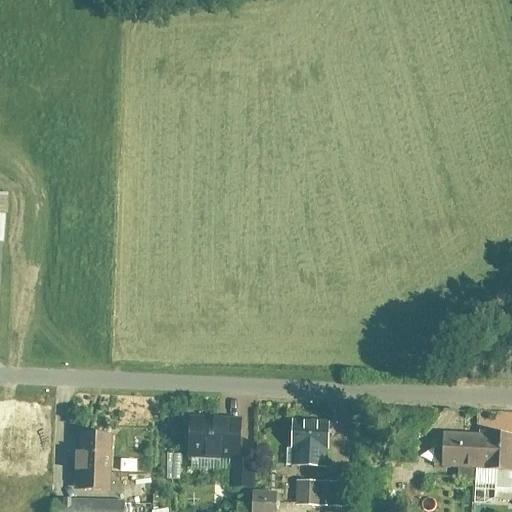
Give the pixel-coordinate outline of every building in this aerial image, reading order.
[(246,454),(235,454),(235,420),(182,421),(182,460),(222,460),(222,498),(246,498),(246,454)] [(288,422),(289,458),(337,458),(336,421),(288,422)] [(86,429),(83,490),(114,491),(116,430),(86,429)] [(438,435),(439,470),(496,469),(495,433),(438,435)] [(511,472),(489,472),(488,504),(511,504),(511,472)] [(297,482),(297,508),(339,508),(339,481),(297,482)] [(275,511),(276,495),(253,494),(252,511),(275,511)] [(61,499),(60,511),(131,511),(132,501),(61,499)]
